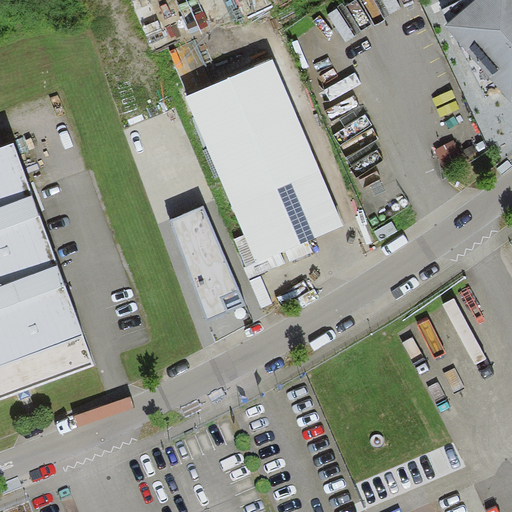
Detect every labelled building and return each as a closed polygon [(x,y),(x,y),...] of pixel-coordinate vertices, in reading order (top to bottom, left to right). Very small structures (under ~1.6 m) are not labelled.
[(152,9),(162,45),(192,37),(181,0),(152,9)] [(511,0),(442,0),(440,1),(483,90),(500,78),(510,86),(511,83),(511,0)] [(211,150),(257,257),(342,222),(297,114),(211,150)] [(12,135),(0,139),(0,390),(94,356),(12,135)] [(253,329),(213,210),(165,225),(205,344),(253,329)]
